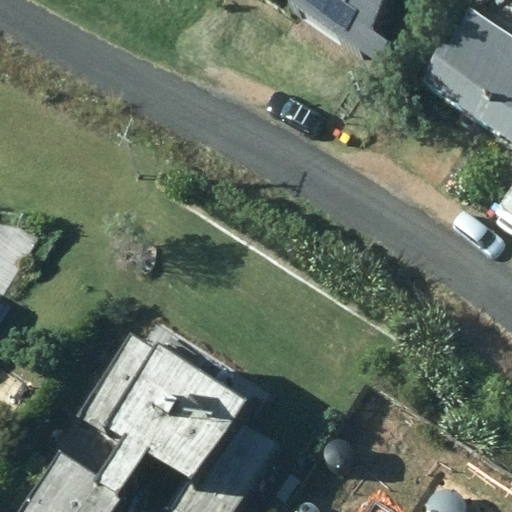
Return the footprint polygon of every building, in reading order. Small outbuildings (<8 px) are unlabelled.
[(298,0),(292,11),(366,54),(397,0),(298,0)] [(425,105),(511,160),(511,79),(471,53),(451,84),(442,78),(425,105)] [(249,393),(163,339),(158,348),(132,333),(79,416),(124,443),(102,478),(62,454),(25,511),(115,511),(145,463),(184,488),(171,508),(177,511),(234,511),(281,436),(238,409),(249,393)] [(330,437),(318,459),(345,475),(357,453),(330,437)] [(407,511),(435,511),(435,502),(419,497),(407,507),(407,511)]
